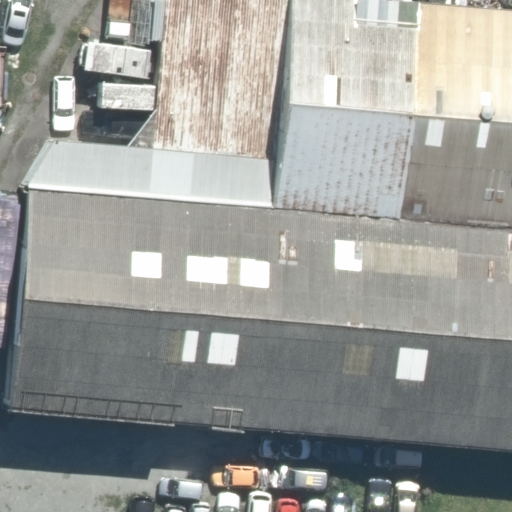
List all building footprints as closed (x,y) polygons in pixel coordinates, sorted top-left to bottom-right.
[(268,158),(282,0),(158,0),(149,109),(122,144),(268,158)] [(388,216),(407,1),(391,0),(282,0),(268,158),(264,206),(388,216)] [(388,216),(511,227),(511,9),(407,1),(388,216)] [(48,137),(22,184),(264,206),(268,158),(122,144),(48,137)] [(264,206),(22,184),(3,407),(511,450),(511,227),(388,216),(264,206)]
